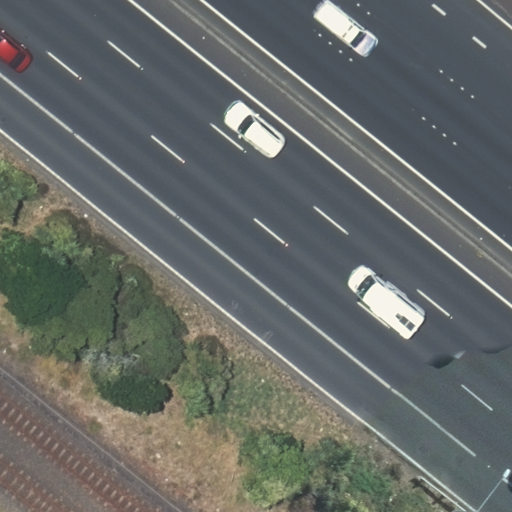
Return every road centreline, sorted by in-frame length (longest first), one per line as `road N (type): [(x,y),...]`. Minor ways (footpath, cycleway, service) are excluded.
road 1 (motorway): [(511,362),(58,0)]
road 2 (motorway): [(283,0),(511,184)]
